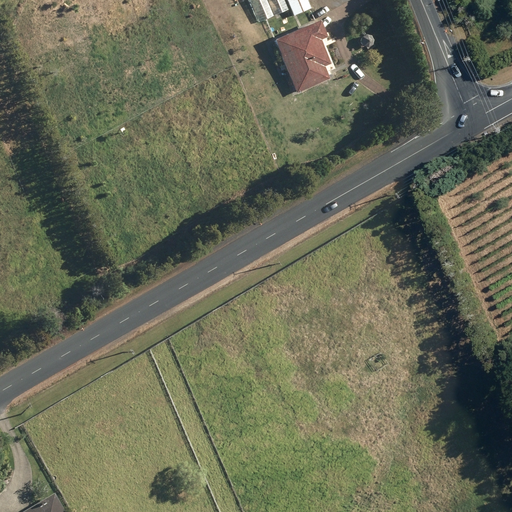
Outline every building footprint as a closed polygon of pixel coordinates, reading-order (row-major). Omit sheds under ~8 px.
[(273,17),(266,0),(248,0),(258,23),(273,17)] [(266,0),(273,17),(288,11),(283,0),(266,0)] [(285,0),(293,17),(311,9),(307,0),(285,0)] [(318,20),(273,40),(296,94),(329,80),(324,66),(330,64),(320,40),(326,38),(318,20)] [(62,511),(52,496),(24,511),(62,511)]
